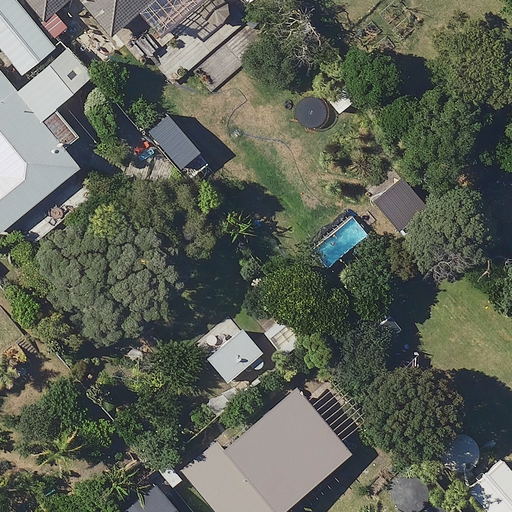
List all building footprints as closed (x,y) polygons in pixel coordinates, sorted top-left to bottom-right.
[(13,77),(32,61),(62,98),(92,73),(60,34),(46,45),(8,0),(0,0),(0,226),(81,160),(13,77)] [(145,0),(74,0),(104,35),(145,0)] [(206,0),(162,0),(156,7),(190,44),(221,15),(206,0)] [(305,335),(285,309),(259,331),(279,356),(305,335)] [(255,353),(224,316),(190,345),(222,382),(255,353)] [(274,511),(345,454),(285,382),(176,473),(208,511),(274,511)] [(470,436),(437,434),(435,469),(468,471),(470,436)] [(511,511),(511,485),(495,462),(461,486),(480,511),(511,511)]
